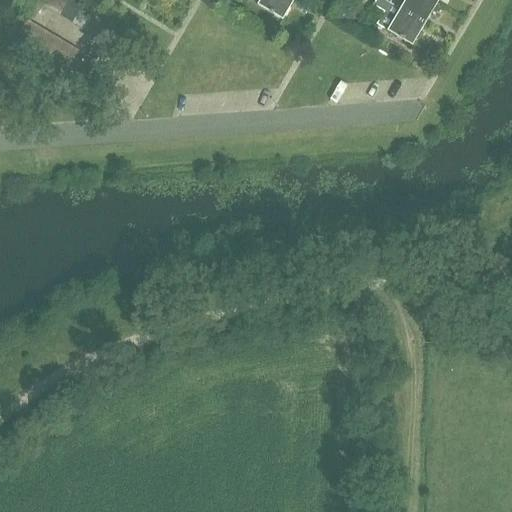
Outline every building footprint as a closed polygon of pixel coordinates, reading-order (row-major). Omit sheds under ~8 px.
[(295,1),(292,0),(262,0),(257,9),(282,23),(295,1)] [(389,6),(379,0),(377,0),(374,6),(396,19),(387,34),(412,49),(425,27),(400,12),(401,10),(390,4),(389,6)] [(427,0),(407,0),(401,10),(400,12),(425,27),(437,6),(427,0)] [(83,1),(72,20),(84,27),(95,9),(83,1)] [(340,24),(356,29),(352,5),(338,7),(340,24)]
